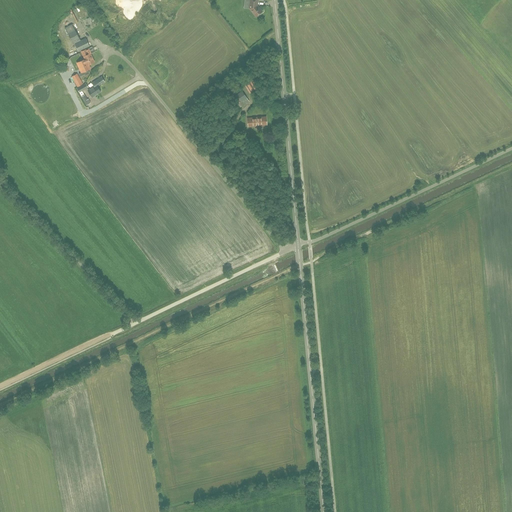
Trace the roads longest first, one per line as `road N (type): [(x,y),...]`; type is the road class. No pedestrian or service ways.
road 1 (track): [(0,407),(300,265)]
road 2 (unclassified): [(285,251),(129,62),(106,48)]
road 3 (tertiary): [(323,511),(298,246)]
road 4 (tertiary): [(298,246),(274,0)]
road 5 (unclassified): [(298,246),(511,148)]
road 6 (unclassified): [(285,251),(112,334)]
road 7 (track): [(112,334),(0,386)]
